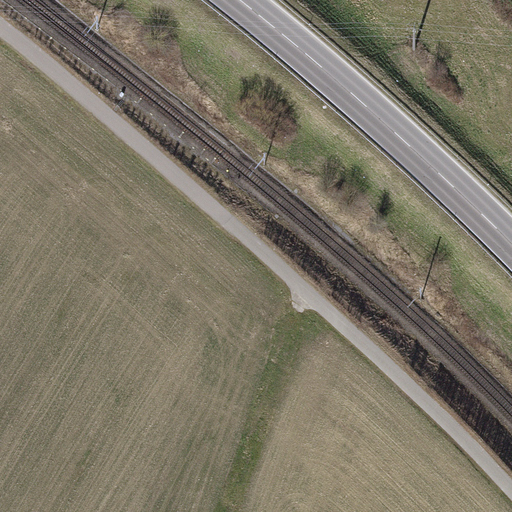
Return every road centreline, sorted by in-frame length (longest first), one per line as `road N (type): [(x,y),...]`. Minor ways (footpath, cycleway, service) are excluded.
road 1 (track): [(511,489),(307,289),(0,29)]
road 2 (primary): [(511,241),(335,75),(239,0)]
road 3 (track): [(307,289),(226,511)]
